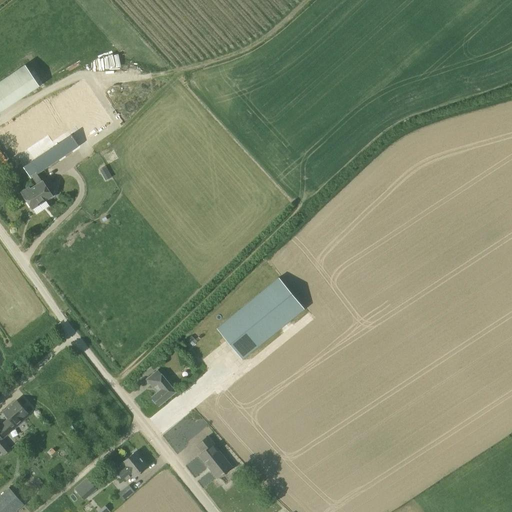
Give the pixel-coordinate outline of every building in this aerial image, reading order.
[(0,93),(0,106),(4,112),(15,104),(11,97),(5,101),(0,93)] [(61,129),(47,109),(34,117),(49,138),(61,129)] [(31,178),(32,178),(35,175),(37,174),(93,137),(85,126),(24,167),(31,178)] [(29,187),(21,192),(32,209),(45,200),(52,195),(42,180),(41,181),(37,174),(35,175),(32,178),(37,184),(30,189),(29,187)] [(242,359),(304,308),(279,277),(216,328),(242,359)] [(193,346),(197,342),(191,336),(187,340),(193,346)] [(159,405),(176,392),(158,370),(146,379),(157,392),(152,396),(159,405)] [(0,451),(4,456),(12,449),(3,438),(29,415),(16,400),(3,412),(8,418),(0,425),(0,451)] [(221,456),(212,445),(214,443),(208,436),(197,445),(202,452),(199,455),(217,477),(231,466),(222,455),(221,456)] [(134,477),(147,466),(135,452),(122,462),(124,465),(117,471),(124,480),(131,474),(134,477)] [(86,477),(74,488),(84,498),(88,495),(96,488),(86,477)] [(119,492),(124,499),(134,491),(129,484),(119,492)] [(0,511),(14,511),(24,504),(9,487),(0,495),(0,511)]
